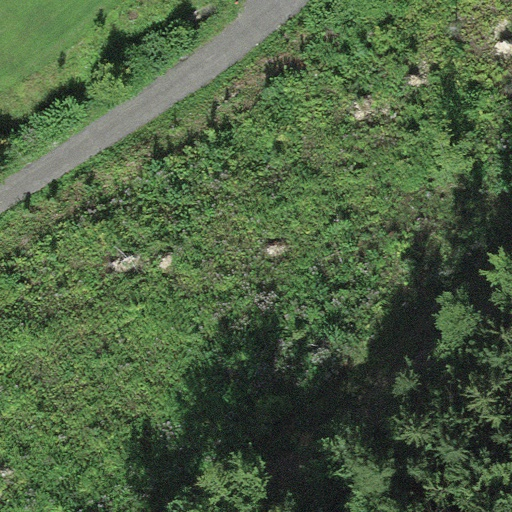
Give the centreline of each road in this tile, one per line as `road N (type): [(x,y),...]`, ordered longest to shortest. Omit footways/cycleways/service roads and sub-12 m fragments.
road 1 (track): [(163,511),(511,218)]
road 2 (track): [(0,189),(314,0)]
